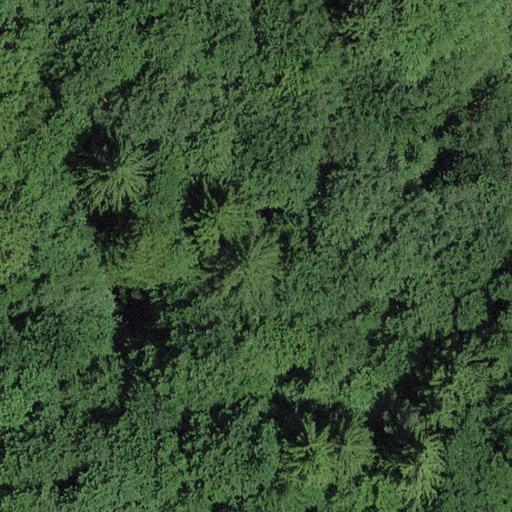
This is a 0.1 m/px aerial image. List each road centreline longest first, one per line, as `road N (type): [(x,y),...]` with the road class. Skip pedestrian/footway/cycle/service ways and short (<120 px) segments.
road 1 (track): [(511,392),(122,393)]
road 2 (track): [(122,393),(0,396)]
